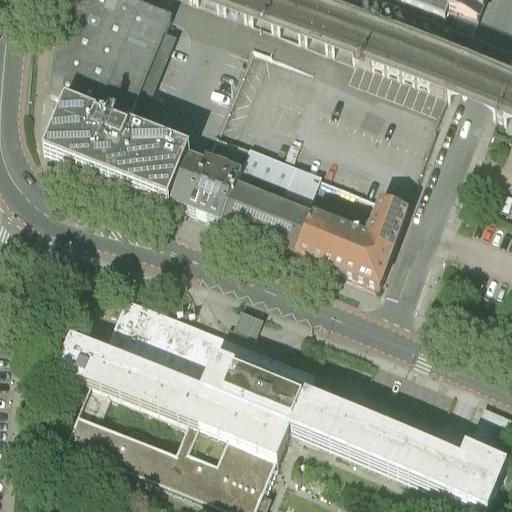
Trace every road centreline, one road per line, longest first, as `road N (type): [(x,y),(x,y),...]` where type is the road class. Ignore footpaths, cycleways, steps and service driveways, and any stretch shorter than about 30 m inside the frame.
road 1 (secondary): [(382,341),(32,206)]
road 2 (residential): [(511,2),(382,341)]
road 3 (secondary): [(511,394),(382,341)]
